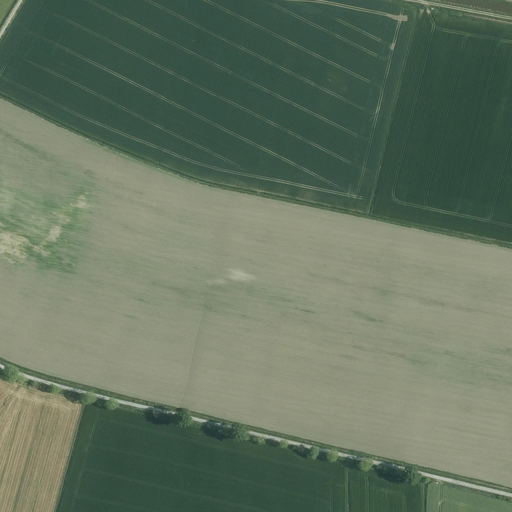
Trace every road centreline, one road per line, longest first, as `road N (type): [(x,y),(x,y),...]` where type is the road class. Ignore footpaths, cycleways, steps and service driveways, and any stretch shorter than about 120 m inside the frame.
road 1 (track): [(511,20),(415,0),(22,0),(0,38)]
road 2 (residential): [(0,367),(511,496)]
